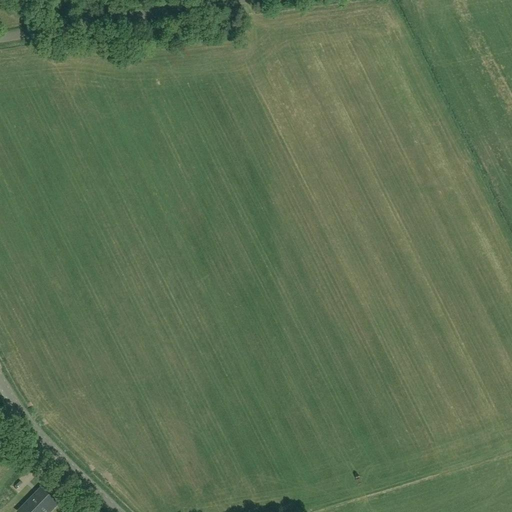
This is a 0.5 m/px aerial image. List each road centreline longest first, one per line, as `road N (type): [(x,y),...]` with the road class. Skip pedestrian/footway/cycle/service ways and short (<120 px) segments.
road 1 (unclassified): [(0,36),(225,0)]
road 2 (unclassified): [(124,511),(41,428),(0,366)]
